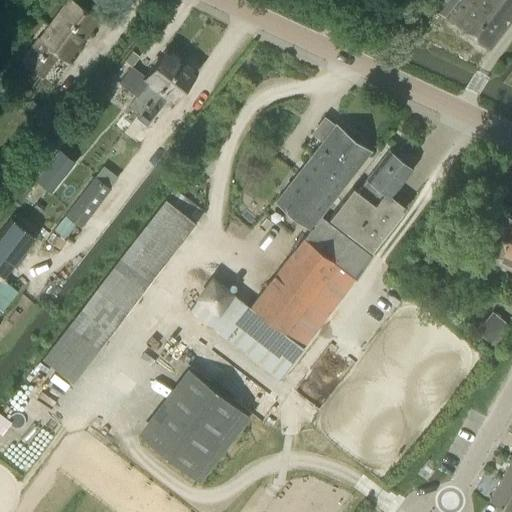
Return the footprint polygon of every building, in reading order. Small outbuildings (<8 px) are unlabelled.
[(66,60),(97,18),(71,0),(68,0),(39,39),(37,37),(19,60),(42,76),(58,54),(66,60)] [(511,0),(427,0),(427,1),(444,15),(451,7),(456,11),(450,18),(489,49),(511,18),(511,0)] [(130,103),(140,111),(180,60),(165,49),(144,76),(149,80),(130,103)] [(195,72),(180,60),(140,111),(141,111),(136,116),(146,124),(169,95),(174,99),(195,72)] [(99,90),(108,78),(97,70),(88,81),(99,90)] [(233,294),(234,293),(213,277),(197,297),(198,298),(189,309),(278,378),(334,305),(372,255),(319,215),(370,150),(335,123),(334,124),(325,116),(312,132),(322,140),(275,201),(310,228),(249,307),(233,294)] [(413,167),(402,159),(389,149),(358,190),(353,187),(329,217),(371,250),(405,207),(391,196),(413,167)] [(58,150),(36,178),(49,188),(71,160),(70,159),(58,150)] [(110,188),(94,176),(65,214),(81,226),(110,188)] [(162,195),(40,359),(71,382),(193,218),(162,195)] [(479,219),(472,236),(482,240),(481,242),(490,246),(498,250),(494,259),(511,267),(511,210),(511,209),(505,206),(499,209),(498,208),(490,224),(479,219)] [(9,217),(0,228),(0,271),(5,276),(35,237),(9,217)] [(0,308),(2,310),(17,290),(1,278),(0,279),(0,308)] [(508,325),(492,311),(476,331),(493,344),(508,325)] [(199,481),(248,413),(184,367),(134,435),(199,481)] [(511,460),(510,459),(500,478),(511,484),(511,460)] [(511,510),(511,484),(500,478),(489,498),(511,510)]
